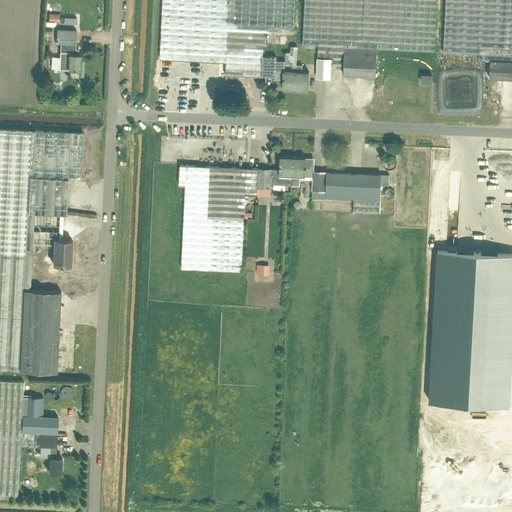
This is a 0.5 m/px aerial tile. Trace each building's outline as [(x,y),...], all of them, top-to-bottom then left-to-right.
[(162,0),(160,45),(227,48),(226,74),(262,76),(263,74),(276,75),(276,70),(277,55),(262,55),(263,44),(266,45),(267,32),(293,34),(294,26),(294,0),(162,0)] [(304,0),(303,43),(318,44),(352,45),(376,47),(435,49),(436,0),(304,0)] [(481,53),(480,58),(490,59),(511,60),(511,0),(445,0),(443,51),(481,53)] [(60,43),(59,69),(80,70),(81,55),(74,54),(75,43),(76,30),(57,29),(57,42),(60,43)] [(343,74),(375,76),(376,47),(352,45),(318,44),(316,77),(330,77),(331,65),(343,66),(343,74)] [(285,64),(296,65),(297,46),(292,46),(291,52),(286,52),(285,64)] [(511,78),(511,60),(490,59),(490,65),(486,64),(486,77),(511,78)] [(276,75),(275,79),(284,79),(283,88),(296,89),(298,67),(292,66),(292,71),(285,70),(276,70),(276,75)] [(298,67),(296,89),(309,90),(310,72),(302,71),(303,67),(298,67)] [(432,82),(432,75),(423,74),(422,82),(432,82)] [(30,289),(32,243),(53,245),(54,238),(61,238),(63,213),(66,214),(68,177),(81,178),(83,132),(32,129),(0,127),(0,368),(20,369),(56,371),(61,291),(30,289)] [(280,169),(272,168),(259,168),(258,187),(271,187),(271,183),(292,184),(293,156),(281,156),(280,169)] [(314,158),(306,157),(293,156),(292,184),(300,185),(300,175),(312,175),(312,170),(314,170),(314,158)] [(242,270),(245,193),(247,168),(180,164),(179,184),(186,185),(182,267),(242,270)] [(257,194),(258,187),(259,168),(247,168),(245,193),(257,194)] [(312,170),(312,175),(311,196),(355,198),(380,199),(381,180),(381,174),(314,170),(312,170)] [(355,198),(354,210),(379,211),(380,199),(355,198)] [(72,239),(61,238),(54,238),(53,245),(53,263),(71,264),(72,239)] [(429,400),(510,405),(511,359),(511,253),(437,250),(429,400)] [(269,273),(269,263),(256,263),(256,273),(269,273)] [(38,432),(57,433),(58,416),(39,415),(40,397),(23,396),(23,380),(0,379),(0,494),(17,495),(20,444),(37,445),(38,432)] [(56,446),(57,433),(38,432),(37,445),(37,446),(51,446),(50,457),(49,472),(61,473),(62,458),(55,457),(56,446)]
